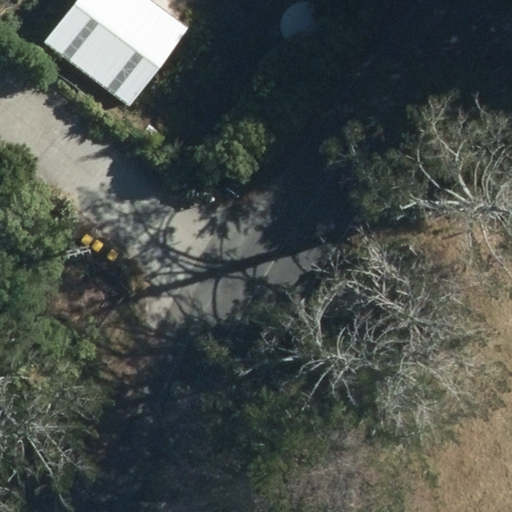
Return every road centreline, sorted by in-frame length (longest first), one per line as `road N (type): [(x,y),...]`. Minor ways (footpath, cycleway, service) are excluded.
road 1 (unclassified): [(511,18),(250,299)]
road 2 (residential): [(250,299),(0,148)]
road 3 (unclassified): [(250,299),(191,413),(162,511)]
